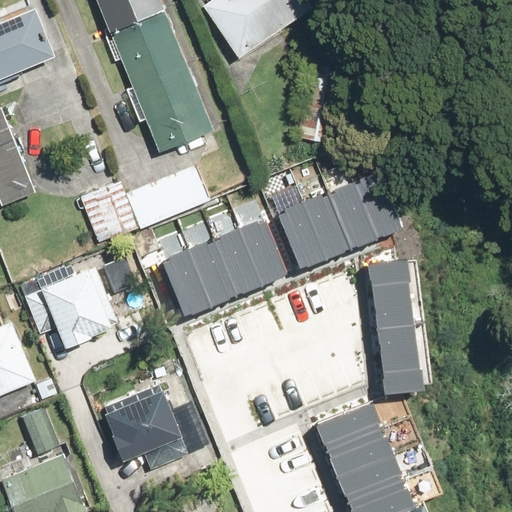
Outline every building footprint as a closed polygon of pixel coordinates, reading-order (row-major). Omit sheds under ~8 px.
[(157,0),(87,0),(151,158),(212,134),(157,0)] [(304,0),(213,0),(197,11),(231,64),(312,13),(304,0)] [(29,4),(0,15),(0,85),(53,64),(29,4)] [(0,105),(0,204),(35,191),(1,105),(0,105)] [(384,161),(283,199),(305,257),(406,219),(384,161)] [(119,173),(75,190),(97,247),(211,203),(197,165),(126,192),(119,173)] [(261,211),(161,258),(186,310),(286,263),(261,211)] [(355,247),(365,333),(415,327),(404,241),(355,247)] [(88,272),(27,293),(50,357),(111,335),(88,272)] [(9,323),(0,326),(0,398),(33,386),(9,323)] [(365,333),(370,372),(420,367),(415,327),(365,333)] [(64,394),(56,375),(34,384),(43,403),(64,394)] [(158,383),(92,406),(119,482),(185,459),(158,383)] [(361,393),(308,416),(343,503),(399,481),(361,393)] [(44,405),(23,414),(38,451),(59,442),(44,405)] [(83,511),(63,456),(0,479),(0,501),(4,511),(83,511)] [(410,511),(399,481),(343,503),(346,511),(410,511)]
